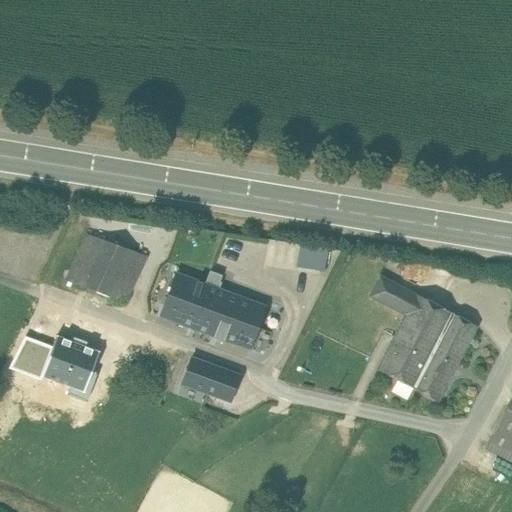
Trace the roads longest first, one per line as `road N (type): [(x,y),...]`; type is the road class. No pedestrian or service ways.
road 1 (secondary): [(511,230),(0,150)]
road 2 (track): [(462,437),(278,394),(251,363),(0,279)]
road 3 (track): [(414,511),(511,349)]
